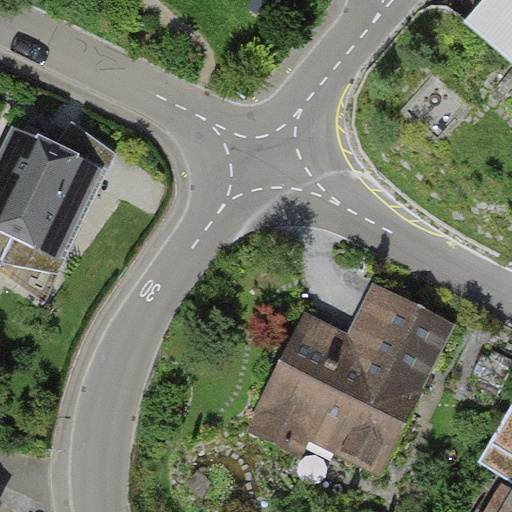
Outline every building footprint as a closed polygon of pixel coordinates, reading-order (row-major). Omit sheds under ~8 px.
[(511,0),(501,0),(467,40),(511,77),(511,0)] [(61,285),(119,163),(74,130),(59,157),(14,138),(0,170),(0,248),(13,256),(2,279),(61,285)] [(313,451),(385,486),(460,332),(376,292),(351,342),(309,322),(251,442),(305,468),(313,451)] [(511,415),(479,470),(511,490),(511,415)] [(491,511),(511,511),(511,498),(503,493),(491,511)]
